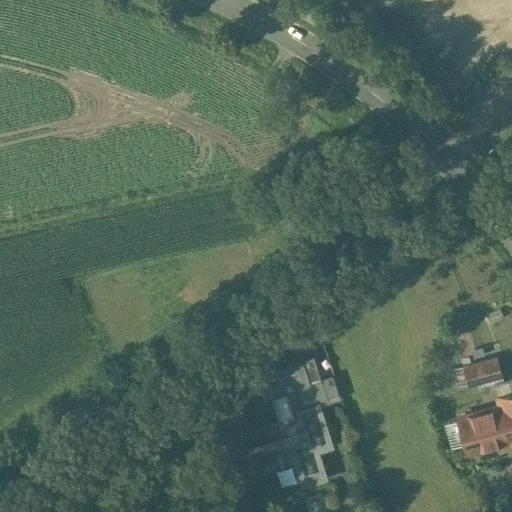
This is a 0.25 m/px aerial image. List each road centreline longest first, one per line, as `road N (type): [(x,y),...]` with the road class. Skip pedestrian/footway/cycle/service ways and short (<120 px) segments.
road 1 (track): [(459,172),(317,243),(0,452)]
road 2 (secondary): [(511,234),(380,97),(259,15),(223,0)]
